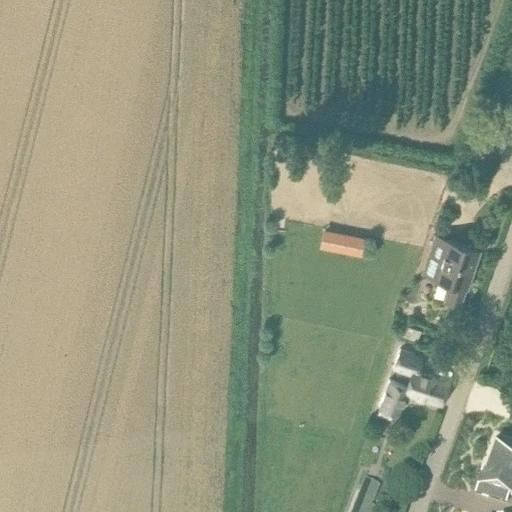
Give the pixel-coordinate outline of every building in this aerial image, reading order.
[(361,254),(365,236),(348,232),(344,250),(361,254)] [(429,294),(440,298),(459,304),(465,287),(466,287),(479,249),(435,235),(422,273),(435,277),(429,294)] [(376,405),(378,406),(397,413),(405,391),(422,398),(441,405),(449,382),(417,370),(422,357),(398,348),(391,367),(409,373),(406,383),(387,376),(376,405)] [(477,487),(474,494),(506,505),(508,498),(511,499),(511,439),(495,433),(476,487),(477,487)] [(363,480),(350,511),(368,511),(375,498),(378,488),(379,486),(363,480)]
